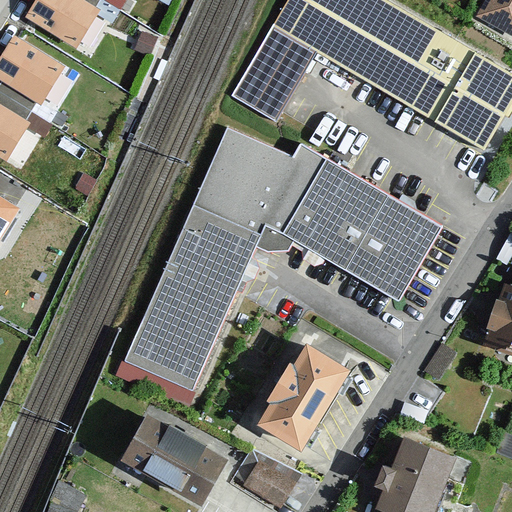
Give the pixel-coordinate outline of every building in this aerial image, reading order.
[(97,13),(75,0),(46,0),(33,23),(75,48),(97,13)] [(293,0),(241,88),(285,114),(319,56),(490,157),(511,120),(511,76),(381,0),(293,0)] [(61,70),(19,44),(0,76),(0,81),(40,105),(61,70)] [(67,98),(82,72),(70,65),(54,91),(67,98)] [(27,126),(0,109),(0,158),(5,161),(27,126)] [(118,368),(187,402),(272,233),(416,305),(456,228),(302,151),(296,162),(236,132),(118,368)] [(0,237),(18,209),(0,198),(0,237)] [(511,279),(490,336),(511,343),(511,279)] [(313,352),(265,428),(318,461),(365,385),(313,352)] [(153,423),(125,468),(195,511),(211,511),(235,475),(153,423)] [(381,511),(440,511),(462,467),(412,443),(396,477),(380,470),(370,492),(387,500),(381,511)] [(239,490),(278,511),(288,511),(308,479),(260,453),(239,490)]
